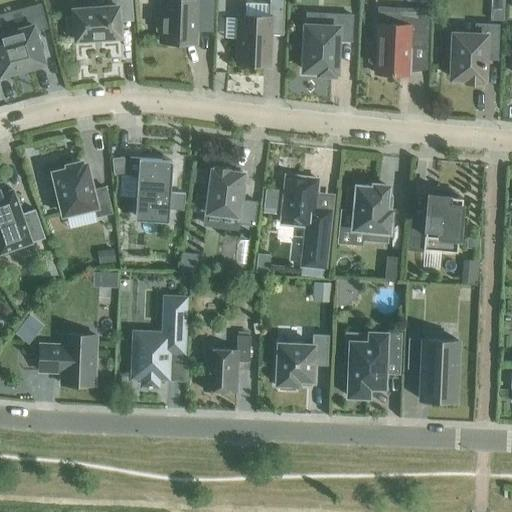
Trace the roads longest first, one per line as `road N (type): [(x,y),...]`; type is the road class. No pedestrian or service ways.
road 1 (residential): [(511,142),(135,102),(22,114),(0,126)]
road 2 (residential): [(511,439),(0,417)]
